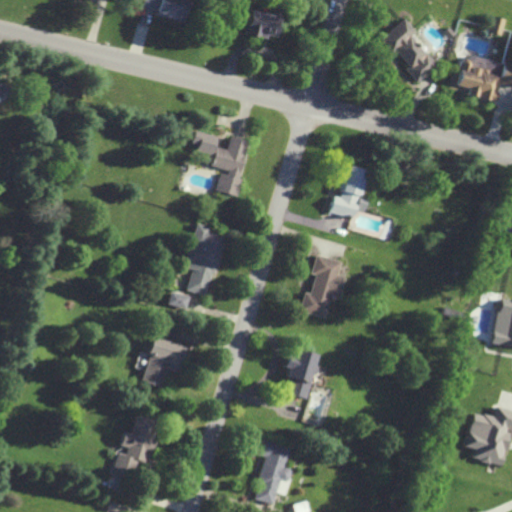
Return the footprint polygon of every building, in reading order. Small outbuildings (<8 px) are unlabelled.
[(138,0),(136,11),(178,21),(182,0),(138,0)] [(241,33),(264,38),(265,35),(273,37),(278,17),(246,10),(241,33)] [(485,32),(499,35),(502,19),(489,16),(485,32)] [(413,32),(401,18),(379,38),(405,67),(403,69),(413,81),(433,63),(408,36),(413,32)] [(446,90),(492,101),(496,83),(511,86),(511,65),(500,62),(497,73),(470,67),(471,59),(460,56),(456,73),(450,72),(446,90)] [(245,140),(227,136),(224,149),(212,146),(214,135),(191,131),(189,143),(195,144),(193,151),(210,155),(208,167),(218,170),(213,191),(236,196),(240,178),(237,178),(245,140)] [(364,170),(346,165),(338,197),(332,196),(328,211),(351,218),(353,209),(362,212),(366,197),(358,195),(364,170)] [(185,290),(207,295),(222,236),(206,231),(207,226),(195,223),(183,267),(191,269),(185,290)] [(299,311),(324,318),(330,296),(339,298),(343,278),(336,276),(339,261),(314,255),(309,274),(314,275),(309,293),(304,292),(299,311)] [(167,305),(185,309),(188,296),(170,292),(167,305)] [(511,301),(499,299),(492,342),(511,345),(511,301)] [(161,387),(165,369),(177,372),(183,345),(151,338),(141,382),(161,387)] [(315,353),(288,347),(284,368),(288,369),(282,393),(306,398),(313,365),(312,364),(315,353)] [(464,446),(474,448),(471,458),(501,465),(509,430),(511,430),(511,410),(495,407),(493,416),(473,412),(464,446)] [(112,473),(131,477),(136,460),(149,463),(158,421),(135,416),(131,433),(123,431),(119,449),(117,449),(112,473)] [(272,504),(275,492),(283,494),(290,468),(283,467),(288,446),(261,440),(257,456),(263,457),(260,468),(252,499),(272,504)]
